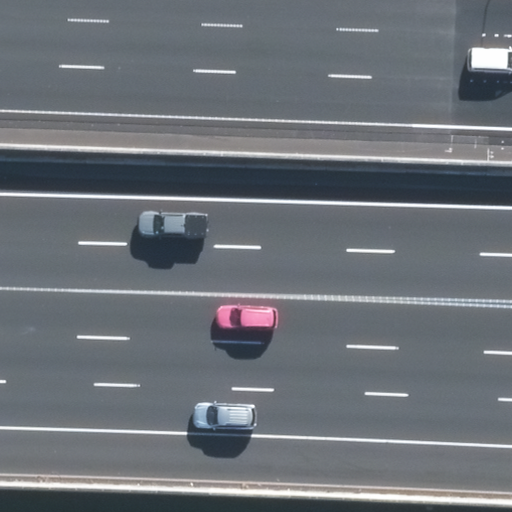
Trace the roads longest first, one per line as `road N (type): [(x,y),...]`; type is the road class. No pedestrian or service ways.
road 1 (motorway): [(0,60),(511,79)]
road 2 (motorway): [(511,351),(0,332)]
road 3 (motorway): [(511,245),(0,231)]
